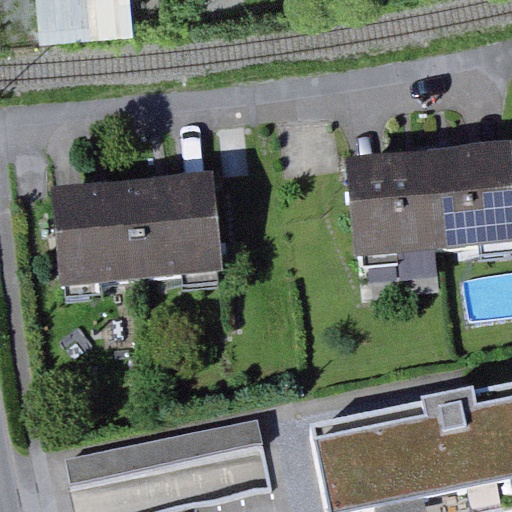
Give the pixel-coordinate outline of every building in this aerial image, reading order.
[(38,0),(41,34),(135,28),(133,0),(38,0)] [(511,155),(367,166),(374,265),(511,254),(511,155)] [(226,170),(64,184),(73,290),(235,276),(226,170)] [(511,511),(511,412),(296,455),(307,511),(511,511)] [(261,441),(71,478),(77,511),(176,511),(271,493),(261,441)]
